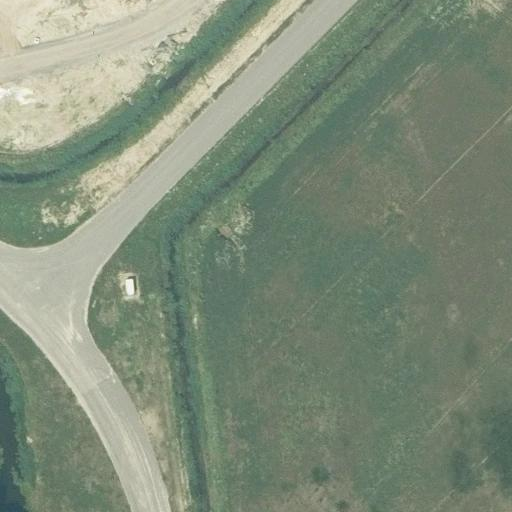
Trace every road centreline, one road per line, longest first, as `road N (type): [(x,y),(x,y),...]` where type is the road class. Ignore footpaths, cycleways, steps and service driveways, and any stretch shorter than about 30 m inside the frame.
road 1 (unclassified): [(338,0),(123,217)]
road 2 (unclassified): [(21,318),(141,473)]
road 3 (unclassified): [(141,473),(138,434),(124,405),(57,307)]
